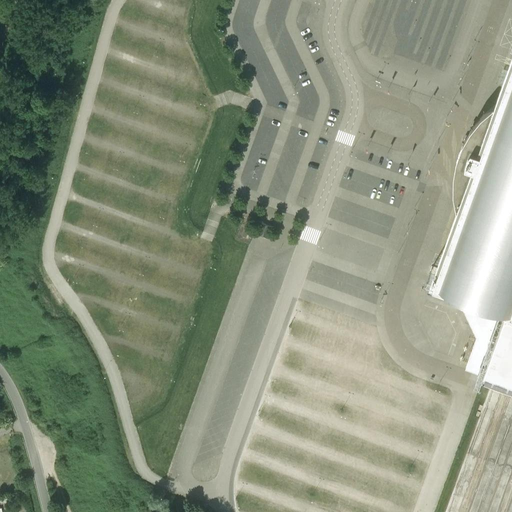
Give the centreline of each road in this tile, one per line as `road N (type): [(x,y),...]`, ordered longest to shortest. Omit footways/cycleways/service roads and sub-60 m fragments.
road 1 (unclassified): [(337,0),(334,43),(354,109),(225,471),(227,511)]
road 2 (unclassified): [(47,511),(21,414),(0,372)]
